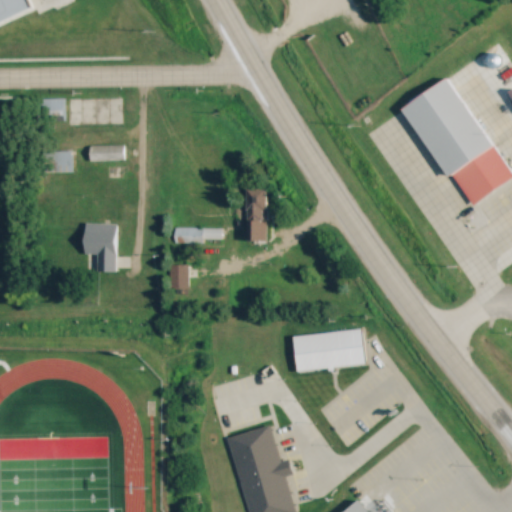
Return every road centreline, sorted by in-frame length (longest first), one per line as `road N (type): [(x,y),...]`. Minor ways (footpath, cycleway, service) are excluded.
road 1 (secondary): [(511,434),(333,203),(214,0)]
road 2 (residential): [(251,68),(0,76)]
